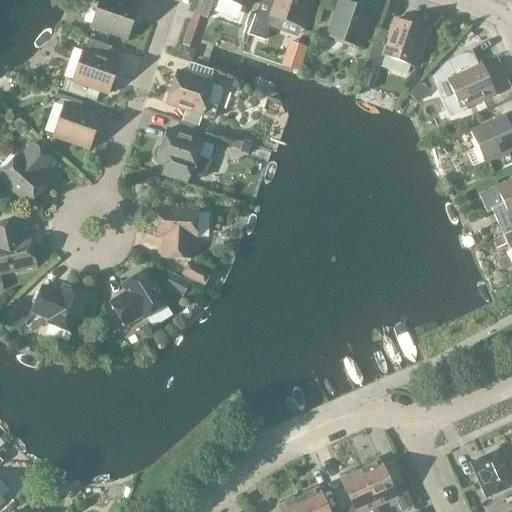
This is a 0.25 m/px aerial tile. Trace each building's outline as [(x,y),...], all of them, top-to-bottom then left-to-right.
[(114,0),(113,0),(86,0),(99,4),(90,28),(126,40),(137,8),(114,0)] [(212,0),(218,0),(245,9),(247,0),(197,0),(193,14),(206,19),(212,0)] [(260,0),(248,36),(263,41),(272,18),(300,28),(309,0),(260,0)] [(370,13),(353,7),(352,2),(345,0),(343,0),(340,2),(338,2),(326,37),(358,48),(370,13)] [(382,57),(413,67),(425,32),(393,21),(389,33),(379,30),(367,64),(378,68),(382,57)] [(83,51),(71,83),(107,95),(108,93),(112,92),(115,84),(112,80),(118,63),(107,59),(111,48),(88,40),(84,51),(83,51)] [(480,64),(472,68),(466,54),(446,63),(449,69),(442,72),(445,80),(438,83),(436,87),(442,101),(446,102),(454,98),(460,111),(494,95),(480,64)] [(211,85),(212,85),(176,72),(165,104),(200,117),(201,116),(212,120),(222,93),(219,88),(211,85)] [(417,104),(428,92),(419,84),(408,96),(417,104)] [(83,99),(57,90),(54,99),(80,108),(83,99)] [(99,118),(63,106),(52,138),(88,150),(89,148),(94,147),(97,138),(93,134),(99,118)] [(470,132),(477,148),(465,153),(472,167),(483,162),(484,163),(511,150),(511,135),(504,117),(470,132)] [(440,134),(445,145),(460,138),(458,134),(475,127),(471,118),(464,121),(465,123),(440,134)] [(161,148),(156,149),(153,157),(156,160),(155,163),(163,165),(159,177),(185,185),(189,174),(191,175),(191,174),(203,178),(208,162),(197,158),(202,143),(166,130),(161,148)] [(0,175),(0,180),(27,205),(46,184),(40,179),(52,164),(31,146),(19,160),(16,157),(0,175)] [(490,209),(501,235),(511,230),(511,181),(495,189),(502,204),(490,209)] [(156,210),(154,238),(163,238),(162,257),(190,259),(191,240),(194,240),(196,212),(156,210)] [(0,274),(34,267),(27,240),(19,242),(15,223),(0,226),(0,274)] [(511,230),(501,235),(508,251),(511,258),(511,230)] [(209,274),(187,262),(180,276),(202,288),(209,274)] [(166,305),(145,271),(121,286),(126,293),(109,303),(124,327),(140,317),(142,320),(166,305)] [(189,283),(171,274),(163,288),(181,298),(189,283)] [(88,298),(63,287),(59,295),(42,287),(31,313),(49,321),(47,324),(73,335),(88,298)] [(16,301),(3,316),(19,330),(33,315),(16,301)] [(470,464),(485,499),(511,486),(511,474),(501,450),(499,451),(495,449),(487,452),(487,457),(470,464)] [(399,511),(402,511),(412,508),(402,485),(391,489),(379,462),(377,463),(376,459),(362,466),(363,469),(359,471),(375,507),(394,499),(399,511)] [(352,507),(341,511),(377,511),(375,507),(359,471),(355,473),(353,470),(339,476),(341,479),(339,480),(352,507)] [(327,511),(317,490),(316,490),(315,487),(301,493),(302,497),(298,499),(303,511),(327,511)] [(279,511),(303,511),(298,499),(293,501),(292,497),(278,504),(279,507),(278,508),(279,511)]
